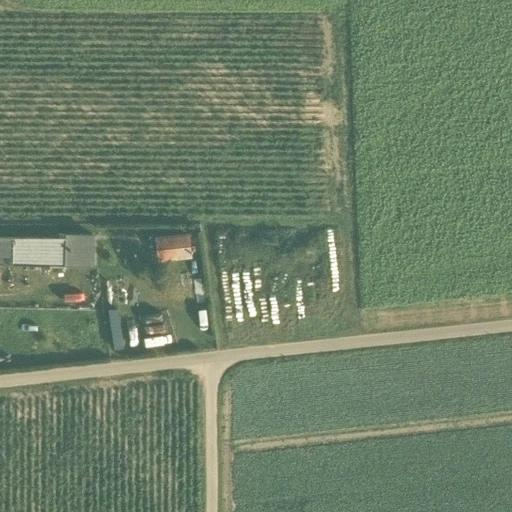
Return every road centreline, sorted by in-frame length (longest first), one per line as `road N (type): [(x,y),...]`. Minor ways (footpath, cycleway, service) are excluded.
road 1 (track): [(0,381),(211,357),(210,511)]
road 2 (track): [(211,357),(511,324)]
